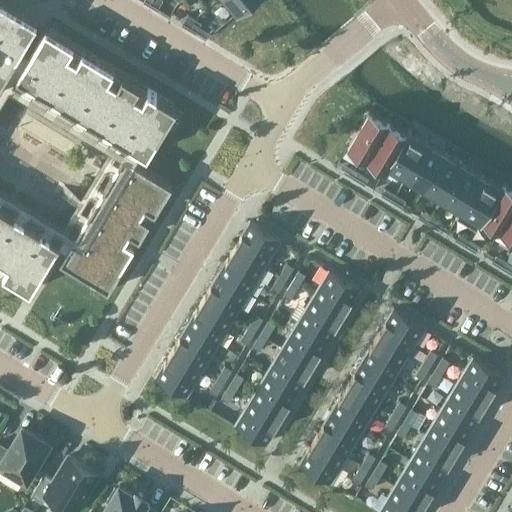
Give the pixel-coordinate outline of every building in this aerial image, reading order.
[(0,0),(0,83),(37,22),(0,0)] [(153,0),(150,5),(157,9),(162,0),(153,0)] [(226,0),(237,12),(251,0),(226,0)] [(188,14),(182,24),(189,28),(195,18),(188,14)] [(189,28),(196,33),(202,22),(195,18),(189,28)] [(176,106),(46,27),(16,75),(147,154),(176,106)] [(369,110),(348,146),(367,158),(389,122),(369,110)] [(406,132),(389,122),(367,158),(385,169),(409,129),(408,129),(406,132)] [(428,141),(409,129),(385,169),(386,169),(388,166),(406,177),(428,141)] [(446,152),(428,141),(406,177),(424,188),(446,152)] [(464,163),(446,152),(424,188),(443,199),(464,163)] [(123,155),(60,260),(108,289),(172,184),(123,155)] [(483,174),(464,163),(443,199),(461,210),(483,174)] [(357,173),(347,167),(344,172),(354,178),(357,173)] [(368,179),(357,173),(354,178),(365,184),(368,179)] [(480,221),(504,182),(503,181),(501,185),(483,174),(461,210),(458,215),(476,227),(480,221)] [(511,187),(504,182),(480,221),(480,222),(483,218),(500,229),(511,209),(511,187)] [(394,195),(384,189),(381,194),(391,201),(394,195)] [(405,202),(394,195),(391,201),(402,207),(405,202)] [(60,241),(0,204),(0,270),(30,289),(60,241)] [(511,209),(500,229),(511,236),(511,209)] [(431,218),(421,212),(418,217),(428,223),(431,218)] [(442,224),(431,218),(428,223),(439,229),(442,224)] [(279,241),(248,223),(234,247),(264,266),(279,241)] [(468,240),(458,234),(455,239),(465,245),(468,240)] [(476,251),(479,246),(468,240),(465,245),(476,251)] [(264,266),(234,247),(218,273),(249,291),(264,266)] [(505,262),(495,256),(492,261),(502,268),(505,262)] [(294,266),(287,262),(279,274),(286,279),(294,266)] [(511,266),(505,262),(502,268),(511,273),(511,266)] [(306,273),(299,269),(291,282),(298,286),(306,273)] [(358,289),(328,270),(313,295),(343,313),(358,289)] [(249,291),(218,273),(203,299),(233,317),(249,291)] [(286,279),(279,274),(271,287),(278,291),(286,279)] [(298,286),(291,282),(283,294),(290,299),(298,286)] [(343,313),(313,295),(297,321),(328,339),(343,313)] [(233,317),(203,299),(187,324),(218,343),(233,317)] [(423,328),(392,309),(378,334),(408,352),(423,328)] [(262,318),(256,313),(248,325),(255,330),(262,318)] [(274,325),(268,321),(260,333),(267,337),(274,325)] [(328,339),(297,321),(282,346),(312,365),(328,339)] [(218,343),(187,324),(172,350),(202,369),(218,343)] [(255,330),(248,325),(241,338),(247,343),(255,330)] [(267,337),(260,333),(252,345),(259,350),(267,337)] [(408,352),(378,334),(362,359),(393,378),(408,352)] [(312,365),(282,346),(266,372),(297,390),(312,365)] [(438,353),(431,349),(423,361),(431,366),(438,353)] [(202,369),(172,350),(156,377),(186,395),(202,369)] [(450,360),(442,356),(435,368),(443,373),(450,360)] [(502,375),(472,357),(457,381),(487,400),(502,375)] [(393,378),(362,359),(347,385),(377,403),(393,378)] [(431,366),(423,361),(415,374),(423,378),(431,366)] [(231,369),(224,365),(217,377),(224,381),(231,369)] [(435,386),(443,373),(435,368),(427,381),(435,386)] [(229,384),(236,388),(243,376),(236,372),(229,384)] [(297,390),(266,372),(251,398),(282,416),(297,390)] [(224,381),(217,377),(209,390),(217,394),(224,381)] [(487,400),(457,381),(441,407),(472,425),(487,400)] [(236,388),(229,384),(221,397),(228,401),(236,388)] [(377,403),(347,385),(331,411),(362,429),(377,403)] [(251,398),(235,425),(265,443),(282,416),(251,398)] [(407,404),(400,400),(392,413),(400,417),(407,404)] [(419,412),(411,407),(404,420),(412,424),(419,412)] [(472,425),(441,407),(426,433),(456,451),(472,425)] [(362,429),(331,411),(316,437),(346,455),(362,429)] [(400,417),(392,413),(384,425),(391,429),(400,417)] [(412,424),(404,420),(396,432),(404,437),(412,424)] [(0,442),(0,465),(1,463),(26,478),(48,442),(22,426),(9,448),(0,442)] [(456,451),(426,433),(410,458),(441,477),(456,451)] [(346,455),(316,437),(300,464),(330,482),(346,455)] [(376,456),(369,451),(361,464),(369,469),(376,456)] [(53,480),(43,474),(30,495),(42,501),(45,496),(71,511),(73,511),(97,472),(68,455),(53,480)] [(441,477),(410,458),(395,484),(426,502),(441,477)] [(388,463),(381,459),(373,471),(381,476),(388,463)] [(369,469),(361,464),(353,477),(361,481),(369,469)] [(380,475),(373,471),(365,484),(373,488),(380,475)] [(419,511),(426,502),(395,484),(379,511),(380,511),(419,511)] [(109,501),(102,511),(138,511),(145,501),(142,500),(144,496),(135,491),(133,494),(118,485),(116,489),(113,488),(106,500),(109,501)] [(261,503),(277,511),(281,503),(265,495),(261,503)]
